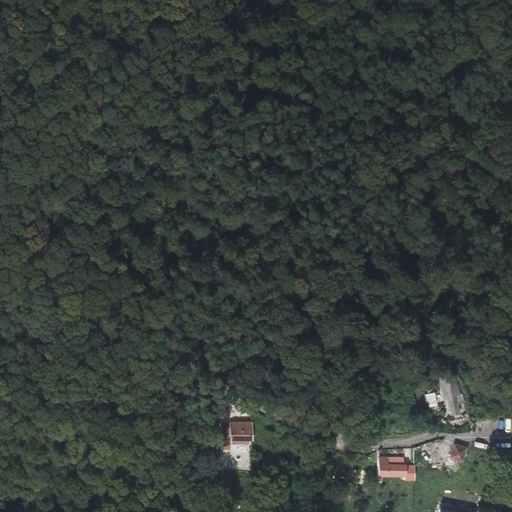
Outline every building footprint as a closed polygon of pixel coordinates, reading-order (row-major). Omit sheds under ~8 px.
[(458,394),(454,378),(443,381),(451,414),(458,412),(455,404),(453,395),(458,394)] [(434,392),(424,394),(426,408),(437,406),(434,392)] [(230,402),(220,401),(218,416),(227,418),(230,402)] [(462,414),(452,416),(456,432),(459,431),(458,428),(465,426),(462,414)] [(165,421),(164,435),(178,435),(179,422),(177,422),(178,419),(170,418),(169,422),(165,421)] [(249,422),(227,422),(227,424),(219,424),(219,450),(227,450),(227,444),(247,444),(247,443),(249,443),(249,422)] [(178,435),(164,435),(163,443),(177,444),(178,435)] [(461,462),(466,448),(453,444),(448,458),(461,462)] [(366,454),(367,449),(353,445),(352,450),(366,454)] [(377,457),(376,480),(380,480),(380,474),(403,475),(402,479),(412,480),(413,466),(385,465),(386,458),(377,457)] [(502,467),(495,467),(494,483),(499,483),(499,479),(501,479),(502,467)] [(365,480),(347,479),(346,502),(364,503),(365,480)] [(275,486),(263,486),(262,493),(260,493),(259,504),(268,504),(268,500),(274,500),(275,486)]
